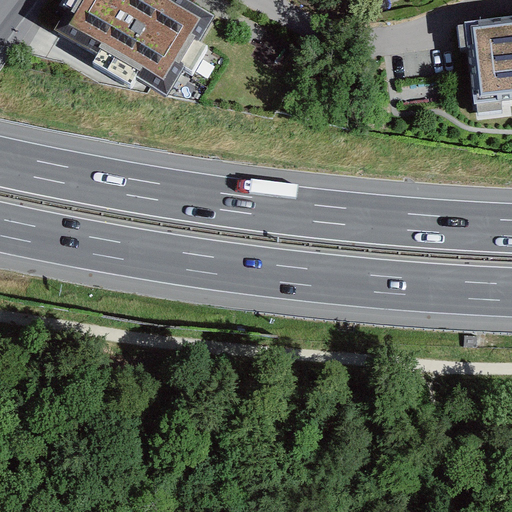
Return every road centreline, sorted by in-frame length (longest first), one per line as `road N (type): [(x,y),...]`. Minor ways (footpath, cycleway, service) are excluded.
road 1 (motorway): [(511,229),(221,202),(0,161)]
road 2 (motorway): [(0,227),(308,277),(511,292)]
road 3 (track): [(437,368),(0,318)]
